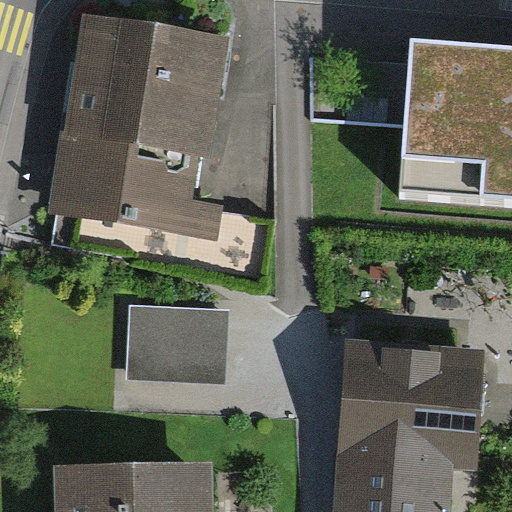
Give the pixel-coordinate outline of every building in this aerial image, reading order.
[(237,52),(91,27),(57,224),(203,249),(237,52)] [(511,65),(413,58),(402,196),(511,204),(511,65)] [(223,314),(133,310),(130,374),(220,378),(223,314)] [(466,466),(473,363),(449,361),(449,356),(359,350),(348,511),(437,511),(440,465),(466,466)] [(61,511),(221,511),(221,480),(61,484),(61,511)]
